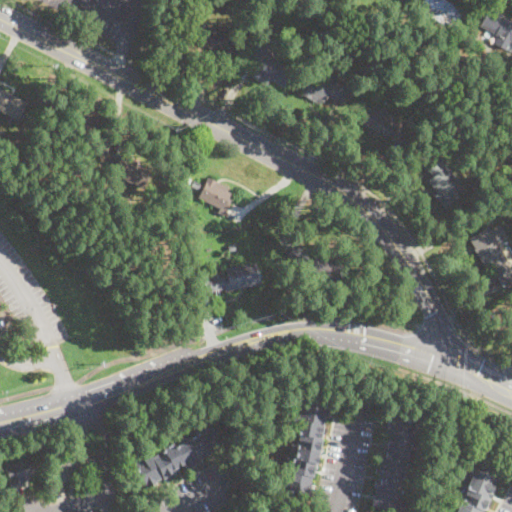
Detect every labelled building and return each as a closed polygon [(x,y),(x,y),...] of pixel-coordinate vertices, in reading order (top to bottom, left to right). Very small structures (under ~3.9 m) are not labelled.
[(444,0),(462,9),(454,26),(419,9),(423,0),(444,0)] [(303,10),(300,16),(295,15),(298,8),(303,10)] [(511,21),(511,42),(478,26),(486,8),(511,21)] [(216,50),(187,37),(194,21),(223,34),(216,50)] [(292,67),(284,85),(253,71),(257,62),(252,59),(260,42),(269,47),(266,55),(292,67)] [(352,90),(347,104),(324,96),(322,103),(308,98),(316,77),(352,90)] [(0,88),(27,103),(18,119),(0,109),(0,88)] [(398,118),(385,142),(367,132),(369,128),(360,123),(369,107),(371,109),(373,104),(398,118)] [(150,170),(143,187),(112,174),(121,155),(136,161),(135,164),(150,170)] [(451,203),(428,178),(431,175),(427,170),(440,158),(467,188),(451,203)] [(232,194),(223,214),(188,198),(197,178),(232,194)] [(499,224),(507,237),(497,244),(511,269),(511,271),(498,279),(491,266),(486,269),(474,250),(475,249),(469,238),(488,227),(489,230),(499,224)] [(347,272),(336,290),(305,271),(316,253),(347,272)] [(255,260),(260,283),(224,290),(223,287),(202,291),(198,273),(206,271),(208,279),(224,275),(222,267),(255,260)] [(310,495),(282,490),(289,456),(294,457),(301,422),(291,420),(293,414),(298,415),(301,401),(327,407),(310,495)] [(412,423),(396,511),(370,506),(372,494),(374,494),(375,487),(376,488),(378,475),(377,475),(379,460),(381,460),(383,447),(386,447),(387,437),(384,436),(387,418),(412,423)] [(225,447),(187,469),(183,462),(174,468),(175,471),(148,487),(135,465),(143,460),(143,458),(150,454),(150,455),(172,443),(174,446),(212,424),(225,447)] [(74,455),(80,473),(69,476),(70,480),(55,484),(48,458),(57,455),(58,458),(67,455),(68,457),(74,455)] [(485,511),(457,511),(472,476),(467,474),(474,457),(500,467),(493,485),(496,486),(485,511)] [(20,459),(21,460),(24,459),(27,462),(33,460),(37,473),(22,478),(23,482),(9,486),(3,465),(15,462),(15,460),(20,459)]
